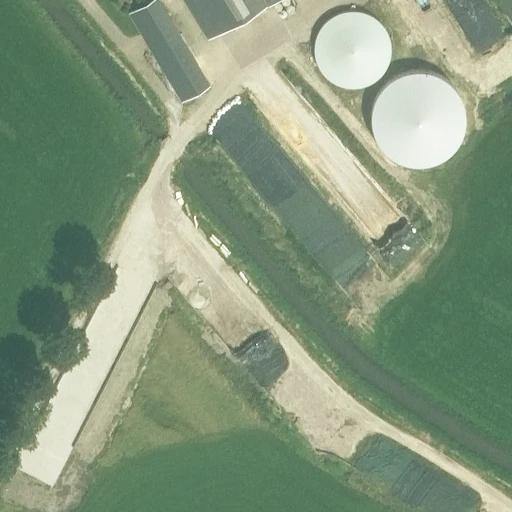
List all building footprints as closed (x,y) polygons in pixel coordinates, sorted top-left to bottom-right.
[(183,99),(209,83),(159,0),(149,0),(131,11),(183,99)] [(186,0),(209,36),(267,0),(186,0)] [(440,0),(413,0),(445,48),(464,35),(440,0)] [(388,53),(388,52),(388,46),(386,39),(383,34),(379,29),(375,25),(369,21),(362,19),(355,18),(348,18),(342,19),(336,22),(330,27),(327,30),(322,37),(320,43),(319,51),(319,57),(321,64),(323,69),(328,76),(332,80),(338,83),(345,86),(352,87),(360,87),(367,85),(372,82),(378,77),(383,71),(386,66),(388,60),(388,53)] [(276,57),(246,78),(274,117),(304,96),(276,57)] [(441,118),(441,117),(440,108),(438,104),(434,99),(426,94),(422,93),(417,92),(408,93),(403,96),(399,99),(396,102),(393,107),(391,116),(392,124),(394,128),(397,134),(400,137),(406,140),(410,141),(416,142),(422,141),(426,140),(434,135),(439,127),(441,122),(441,118)] [(328,135),(305,98),(281,113),(304,149),(328,135)] [(313,151),(332,181),(356,166),(337,136),(313,151)] [(356,208),(381,192),(369,173),(344,189),(356,208)] [(366,220),(390,202),(382,192),(358,210),(366,220)] [(390,204),(368,222),(377,233),(399,215),(390,204)] [(378,238),(404,260),(425,235),(399,213),(378,238)]
